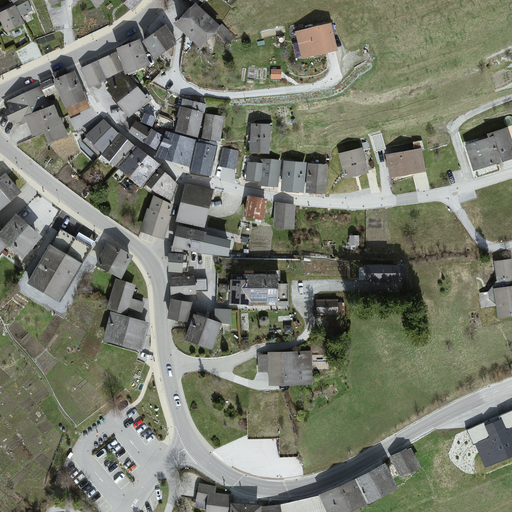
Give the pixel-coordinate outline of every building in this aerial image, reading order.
[(91,0),(97,10),(106,0),(91,0)] [(118,0),(133,13),(143,0),(118,0)] [(208,0),(187,0),(196,6),(177,27),(205,48),(225,29),(204,7),(208,0)] [(0,11),(0,20),(6,32),(24,24),(21,18),(17,8),(15,4),(0,11)] [(26,4),(17,8),(21,18),(32,14),(26,4)] [(335,25),(297,33),(307,61),(342,52),(335,25)] [(164,26),(142,44),(154,60),(177,44),(164,26)] [(139,42),(118,49),(128,74),(149,67),(139,42)] [(112,55),(83,70),(92,89),(120,72),(112,55)] [(73,73),(54,80),(68,114),(89,108),(73,73)] [(128,74),(107,92),(129,119),(150,103),(128,74)] [(38,89),(3,105),(17,128),(28,124),(34,138),(46,134),(53,146),(70,137),(56,107),(51,108),(38,89)] [(208,104),(183,99),(179,117),(182,120),(180,130),(223,143),(226,117),(207,115),(208,104)] [(135,122),(129,132),(150,147),(157,151),(164,139),(153,130),(158,119),(144,114),(141,124),(135,122)] [(137,148),(106,124),(91,145),(117,170),(119,168),(127,159),(137,148)] [(274,125),(254,124),(255,153),(274,155),(274,125)] [(493,140),(468,146),(476,173),(511,161),(511,135),(509,129),(492,133),(493,140)] [(198,141),(167,133),(159,155),(192,169),(198,141)] [(219,146),(199,143),(194,171),(215,176),(219,146)] [(127,159),(119,168),(141,190),(160,166),(137,148),(127,159)] [(238,153),(221,148),(218,164),(236,168),(238,153)] [(363,149),(340,155),(349,180),(372,174),(363,149)] [(423,150),(387,156),(393,178),(428,172),(423,150)] [(283,162),(260,161),(258,187),(280,189),(283,162)] [(308,164),(284,162),(284,191),(306,193),(308,164)] [(330,166),(309,164),(309,193),(329,196),(330,166)] [(166,173),(153,190),(173,206),(179,188),(166,173)] [(0,209),(3,212),(22,193),(7,176),(0,180),(0,209)] [(185,185),(176,222),(206,229),(216,191),(185,185)] [(269,203),(247,196),(243,220),(265,225),(269,203)] [(173,207),(153,197),(139,231),(164,242),(173,207)] [(295,206),(273,205),(274,230),(293,231),(295,206)] [(27,259),(44,239),(18,216),(3,230),(0,227),(0,256),(8,246),(27,259)] [(177,226),(174,247),(203,255),(208,233),(177,226)] [(107,244),(97,266),(123,279),(132,258),(107,244)] [(33,286),(64,302),(84,266),(53,247),(33,286)] [(185,256),(169,255),(168,273),(184,274),(185,256)] [(495,288),(502,320),(511,318),(511,259),(496,263),(499,288),(495,288)] [(404,264),(363,263),(363,279),(404,279),(404,264)] [(232,280),(231,303),(282,307),(282,278),(244,275),(244,281),(232,280)] [(194,278),(170,278),(171,298),(197,296),(194,278)] [(220,281),(219,290),(227,291),(228,282),(220,281)] [(115,282),(108,307),(127,314),(135,286),(115,282)] [(340,302),(315,299),(317,319),(339,317),(340,302)] [(192,304),(171,300),(168,320),(189,323),(192,304)] [(151,327),(109,314),(102,343),(142,360),(151,327)] [(196,316),(187,340),(215,352),(224,324),(196,316)] [(270,386),(314,385),(314,352),(260,353),(259,373),(269,373),(270,386)] [(489,435),(474,441),(483,462),(511,449),(511,422),(505,425),(501,416),(484,423),(489,435)] [(414,447),(392,456),(405,477),(426,468),(414,447)] [(390,462),(325,497),(333,511),(352,511),(406,485),(390,462)] [(219,488),(200,485),(197,507),(208,509),(208,511),(231,511),(232,496),(219,495),(219,488)] [(327,511),(328,511),(321,497),(285,505),(286,511),(327,511)]
